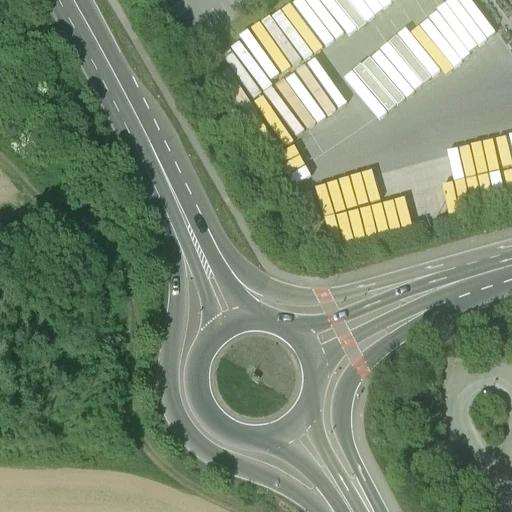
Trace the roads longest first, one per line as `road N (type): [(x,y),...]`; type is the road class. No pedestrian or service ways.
road 1 (track): [(270,511),(179,473),(154,438),(141,402),(145,301),(71,218)]
road 2 (secondary): [(179,235),(166,377),(176,419),(205,451),(266,476),(322,511)]
road 3 (secondary): [(422,288),(369,287),(328,300),(284,294),(239,267),(187,208)]
road 4 (secondary): [(365,511),(343,433),(344,388),(358,364),(424,303)]
road 5 (unknown): [(298,176),(511,58)]
road 6 (secondary): [(71,0),(169,186)]
road 7 (secondary): [(217,331),(195,363),(196,398),(217,426),(253,439)]
road 8 (tertiary): [(422,288),(292,333)]
road 9 (tertiary): [(313,376),(348,342),(424,303)]
road 10 (secondary): [(250,319),(187,208)]
road 11 (secondary): [(361,511),(323,448),(309,400)]
